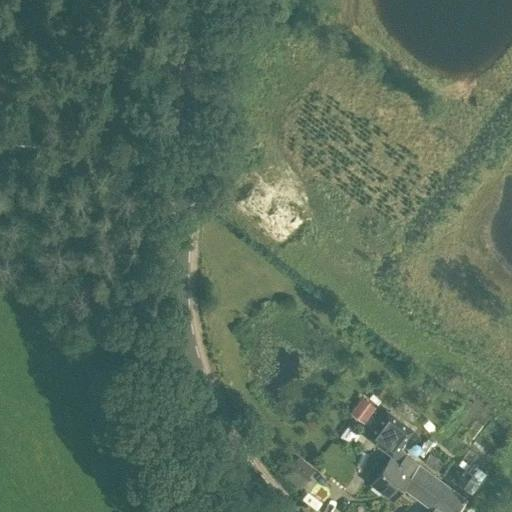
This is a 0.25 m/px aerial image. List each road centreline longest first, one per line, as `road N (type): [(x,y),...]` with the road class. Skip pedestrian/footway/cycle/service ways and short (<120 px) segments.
road 1 (tertiary): [(274,511),(205,411),(187,295),(187,0)]
road 2 (track): [(187,142),(51,131),(0,139)]
